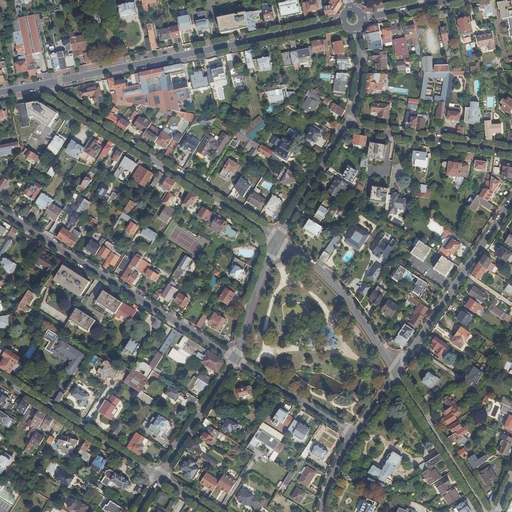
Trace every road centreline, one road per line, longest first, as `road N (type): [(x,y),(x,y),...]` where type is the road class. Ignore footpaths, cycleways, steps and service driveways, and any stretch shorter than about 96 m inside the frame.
road 1 (residential): [(341,21),(44,83)]
road 2 (residential): [(44,83),(277,238)]
road 3 (residential): [(234,359),(0,210)]
road 4 (residential): [(396,371),(511,201)]
road 5 (residential): [(0,375),(159,477)]
road 6 (residential): [(277,238),(330,280),(396,371)]
road 7 (residential): [(396,371),(487,511)]
road 8 (residential): [(347,126),(511,152)]
road 9 (residential): [(354,435),(234,359)]
road 10 (residential): [(234,359),(159,477)]
road 11 (residential): [(347,126),(277,238)]
road 12 (residential): [(277,238),(234,359)]
